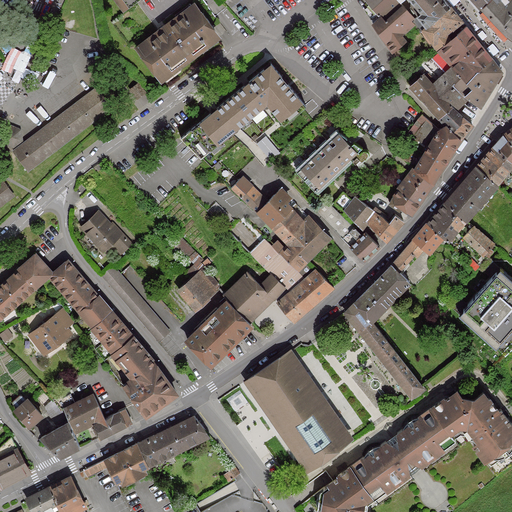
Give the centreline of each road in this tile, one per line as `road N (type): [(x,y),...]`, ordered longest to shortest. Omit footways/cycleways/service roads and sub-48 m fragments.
road 1 (residential): [(318,0),(68,176)]
road 2 (unclassified): [(511,70),(440,190),(368,271)]
road 3 (residential): [(64,217),(75,252),(196,397)]
road 4 (unclassified): [(368,271),(196,397)]
road 5 (residential): [(242,136),(368,271)]
road 6 (unclassified): [(196,397),(53,472)]
road 7 (residential): [(287,511),(196,397)]
